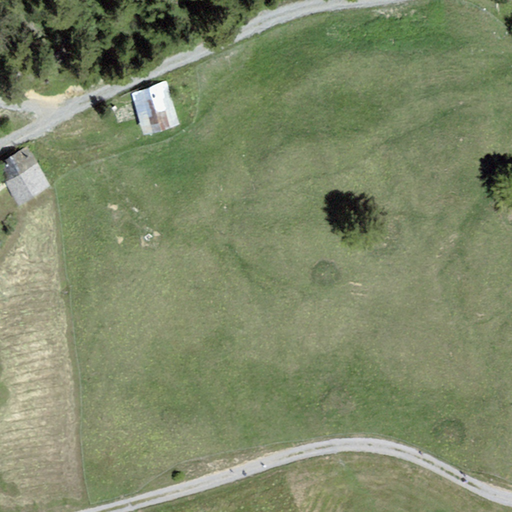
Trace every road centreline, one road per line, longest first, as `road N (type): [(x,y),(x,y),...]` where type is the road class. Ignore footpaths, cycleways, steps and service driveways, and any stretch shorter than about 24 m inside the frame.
road 1 (track): [(394,0),(273,18),(0,144)]
road 2 (track): [(111,511),(335,445),(398,452),(511,501)]
